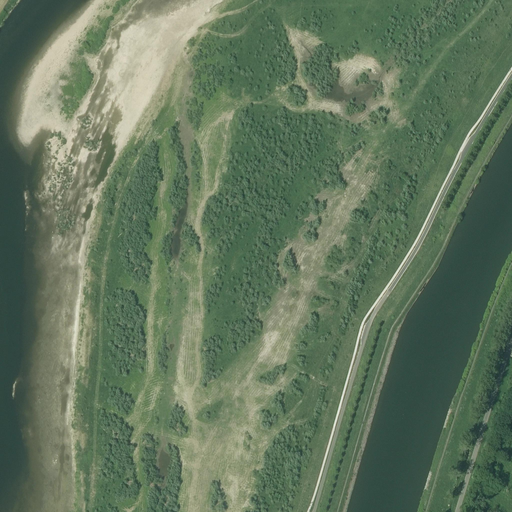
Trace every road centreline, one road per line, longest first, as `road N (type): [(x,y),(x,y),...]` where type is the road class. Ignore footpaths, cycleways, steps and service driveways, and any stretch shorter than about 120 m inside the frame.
road 1 (unclassified): [(313,511),(370,319),(511,73)]
road 2 (tertiary): [(456,511),(511,341)]
